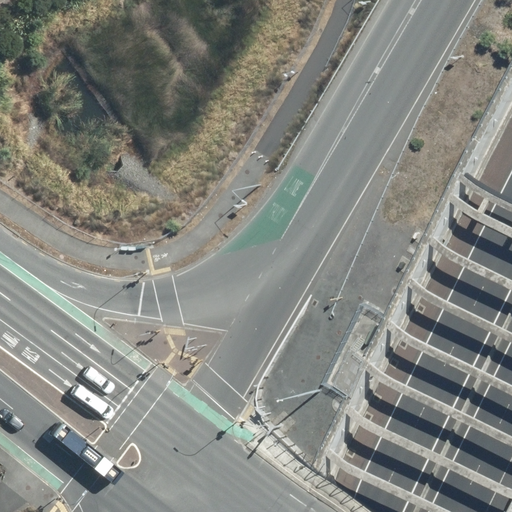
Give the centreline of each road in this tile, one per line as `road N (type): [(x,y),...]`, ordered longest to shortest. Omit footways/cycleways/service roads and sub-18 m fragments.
road 1 (motorway): [(361,511),(511,201)]
road 2 (motorway): [(0,274),(137,303),(231,291),(311,253)]
road 3 (motorway): [(311,253),(448,0)]
road 4 (secondary): [(0,307),(188,445)]
road 5 (motorway): [(188,445),(311,253)]
road 6 (secondary): [(128,511),(0,412)]
